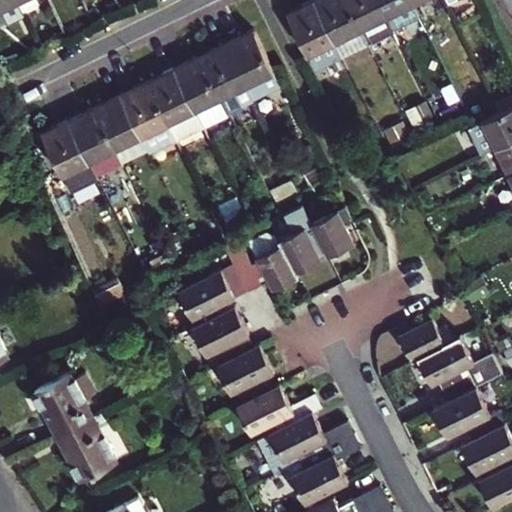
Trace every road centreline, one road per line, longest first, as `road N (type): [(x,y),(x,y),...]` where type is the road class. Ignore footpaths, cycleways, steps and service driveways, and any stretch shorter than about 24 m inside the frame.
road 1 (residential): [(419,511),(326,333),(391,302)]
road 2 (residential): [(27,85),(200,0)]
